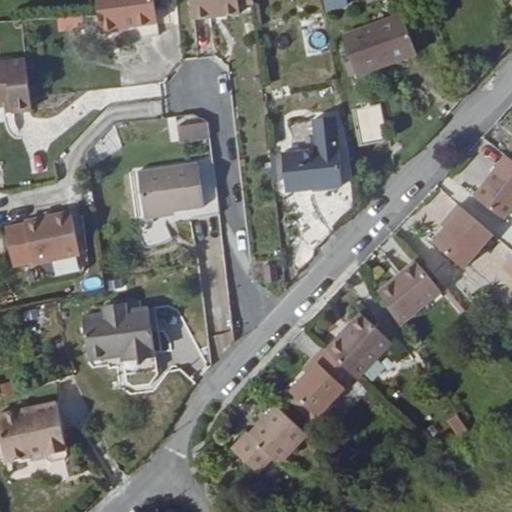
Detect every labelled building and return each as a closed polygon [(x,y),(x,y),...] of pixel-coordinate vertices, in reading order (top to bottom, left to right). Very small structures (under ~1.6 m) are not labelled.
[(153,0),(102,0),(104,11),(106,24),(123,21),(124,18),(155,14),(153,0)] [(240,0),(192,0),(194,12),(241,5),(240,0)] [(347,0),(326,0),(328,11),(348,9),(347,0)] [(101,26),(100,11),(86,12),(87,27),(101,26)] [(342,36),(357,81),(419,61),(404,16),(342,36)] [(33,104),(33,92),(28,52),(0,55),(0,98),(6,98),(14,97),(15,106),(33,104)] [(7,107),(15,106),(14,97),(6,98),(7,107)] [(361,146),(389,140),(381,105),(353,111),(361,146)] [(198,139),(213,137),(211,121),(197,123),(198,139)] [(183,140),(198,139),(197,123),(181,125),(183,140)] [(340,140),(314,143),(320,180),(345,177),(340,140)] [(320,180),(314,143),(289,146),(293,184),(320,180)] [(474,149),(455,181),(478,194),(496,161),(474,149)] [(505,220),(511,211),(511,160),(508,157),(476,198),(505,220)] [(174,209),(178,209),(206,205),(201,162),(141,171),(146,209),(146,212),(174,209)] [(83,247),(74,209),(74,206),(62,209),(9,220),(18,262),(83,247)] [(464,271),(494,236),(460,206),(447,221),(451,225),(446,230),(433,245),(464,271)] [(451,225),(447,221),(442,226),(446,230),(451,225)] [(284,248),(272,250),(275,266),(286,264),(284,248)] [(511,278),(511,253),(500,268),(511,278)] [(400,326),(439,292),(415,263),(379,293),(400,326)] [(260,284),(274,286),(277,268),(263,266),(260,284)] [(153,334),(147,312),(142,290),(122,295),(119,288),(98,294),(99,301),(77,307),(88,349),(107,345),(106,340),(120,337),(121,342),(153,334)] [(148,289),(142,290),(147,312),(154,311),(148,289)] [(361,314),(328,350),(325,348),(324,349),(355,377),(359,380),(392,343),(361,314)] [(211,337),(215,352),(237,346),(233,331),(211,337)] [(355,377),(324,349),(315,360),(319,363),(309,374),(292,392),(320,417),(355,377)] [(319,363),(315,360),(305,370),(309,374),(319,363)] [(1,431),(0,431),(0,437),(2,447),(7,450),(12,455),(37,451),(42,448),(50,447),(51,453),(52,456),(54,458),(57,459),(69,457),(72,451),(61,398),(1,409),(3,421),(0,422),(1,431)] [(250,431),(234,448),(249,462),(272,455),(291,449),(306,432),(273,402),(260,417),(262,420),(251,432),(250,431)] [(127,467),(162,433),(149,421),(122,448),(127,454),(120,460),(127,467)] [(38,456),(51,453),(50,447),(42,448),(37,451),(38,456)] [(272,455),(279,462),(291,449),(272,455)] [(249,462),(258,470),(272,455),(249,462)]
